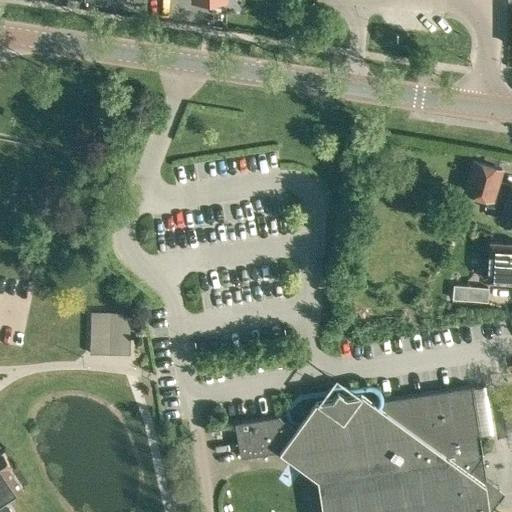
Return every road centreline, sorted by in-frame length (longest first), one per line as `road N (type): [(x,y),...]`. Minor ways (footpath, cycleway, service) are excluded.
road 1 (tertiary): [(0,34),(352,84)]
road 2 (tertiary): [(352,84),(483,104)]
